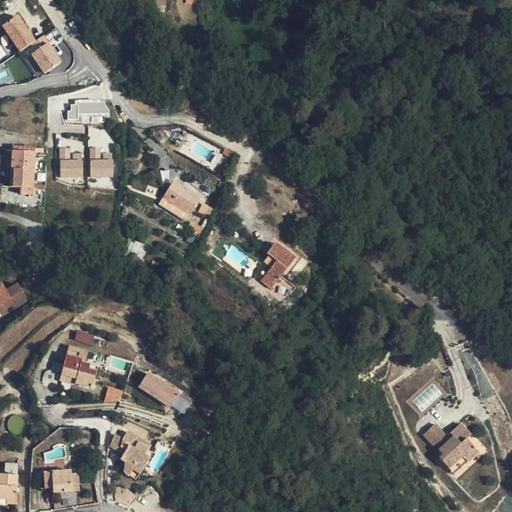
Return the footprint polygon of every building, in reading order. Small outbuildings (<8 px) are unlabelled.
[(19,13),(1,25),(18,51),(36,40),(19,13)] [(44,35),(26,47),(44,73),(62,62),(44,35)] [(107,101),(68,102),(69,123),(102,122),(102,115),(108,115),(107,101)] [(32,195),(33,189),(34,161),(46,162),(46,149),(35,148),(13,147),(10,188),(21,188),(21,194),(32,195)] [(59,147),(60,178),(83,177),(82,152),(70,153),(70,147),(59,147)] [(90,177),(113,177),(113,152),(100,153),(100,147),(89,147),(90,177)] [(173,182),(172,184),(184,191),(185,189),(173,182)] [(172,184),(163,198),(190,215),(201,199),(185,189),(184,191),(172,184)] [(21,194),(20,208),(32,209),(34,195),(32,195),(21,194)] [(190,215),(163,198),(159,204),(186,221),(190,215)] [(209,216),(213,208),(202,203),(198,212),(209,216)] [(267,255),(268,256),(276,262),(261,281),(272,289),(295,259),(275,244),(270,250),(267,255)] [(0,285),(0,317),(27,302),(17,285),(5,292),(1,285),(0,285)] [(258,293),(252,288),(249,292),(255,297),(258,293)] [(265,298),(258,293),(255,297),(262,302),(265,298)] [(265,298),(262,302),(267,307),(270,303),(265,298)] [(76,331),(75,341),(92,344),(93,334),(76,331)] [(69,347),(61,375),(77,379),(75,384),(92,388),(98,368),(85,364),(88,352),(69,347)] [(138,385),(181,415),(191,401),(148,371),(138,385)] [(77,379),(61,375),(59,382),(75,386),(75,384),(77,379)] [(104,400),(119,403),(123,390),(108,386),(104,400)] [(441,457),(438,460),(447,470),(460,457),(466,463),(476,454),(464,441),(468,437),(458,426),(448,435),(451,439),(448,443),(444,439),(433,426),(422,437),(441,457)] [(132,471),(139,475),(150,459),(145,456),(151,447),(127,432),(123,439),(122,441),(121,447),(126,450),(123,456),(120,460),(125,463),(124,471),(125,473),(127,475),(129,477),(132,471)] [(116,435),(109,447),(118,452),(121,447),(122,441),(123,439),(116,435)] [(118,452),(123,456),(126,450),(121,447),(118,452)] [(460,457),(447,470),(453,476),(466,463),(460,457)] [(5,475),(18,475),(18,464),(5,463),(5,475)] [(53,487),(53,490),(64,489),(64,492),(73,492),(71,475),(71,471),(51,472),(44,472),(45,488),(53,487)] [(132,471),(129,477),(136,481),(139,475),(132,471)] [(18,475),(5,475),(0,474),(0,503),(16,505),(18,475)] [(130,504),(131,505),(137,498),(129,493),(117,501),(130,504)]
